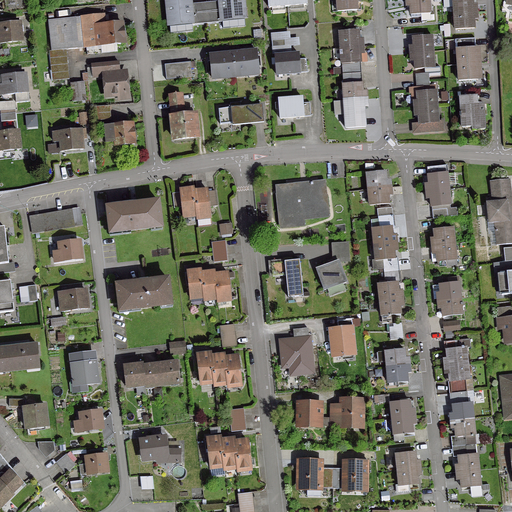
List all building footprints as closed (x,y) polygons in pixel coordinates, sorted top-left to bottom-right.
[(0,0),(0,1),(3,2),(4,10),(25,8),(23,0),(0,0)] [(191,22),(188,0),(163,0),(166,25),(191,22)] [(244,19),(242,0),(216,0),(219,22),(244,19)] [(286,7),(285,0),(267,0),(268,8),(286,7)] [(355,2),(359,2),(358,0),(335,0),(337,12),(356,10),(355,2)] [(428,0),(405,0),(406,6),(409,6),(410,15),(429,14),(428,0)] [(472,6),(471,0),(451,0),(453,14),(476,13),(475,6),(472,6)] [(454,30),(473,29),(473,20),(476,20),(476,13),(453,14),(454,30)] [(86,55),(109,52),(108,45),(123,44),(121,24),(111,25),(110,21),(103,22),(102,15),(47,21),(50,51),(65,50),(85,48),(86,55)] [(18,23),(17,23),(11,24),(0,25),(0,43),(20,42),(18,23)] [(290,38),(290,31),(271,33),(271,40),(280,39),(290,38)] [(339,48),(362,47),(361,40),(358,40),(357,31),(338,33),(339,48)] [(409,47),(409,54),(432,53),(431,37),(412,38),(412,47),(409,47)] [(299,45),(299,38),(290,38),(280,39),(280,46),(290,45),(299,45)] [(455,49),(456,65),(479,64),(479,57),(475,57),(474,38),(458,39),(459,49),(455,49)] [(291,52),(290,45),(280,46),(271,47),(272,54),(291,52)] [(359,54),(362,54),(362,47),(339,48),(341,75),(360,73),(359,54)] [(0,58),(9,58),(8,50),(0,50),(0,58)] [(68,79),(65,50),(50,51),(48,51),(51,81),(68,79)] [(244,52),(240,53),(232,54),(234,77),(247,76),(246,71),(257,70),(255,51),(244,52)] [(409,54),(410,61),(413,61),(414,70),(433,68),(432,53),(409,54)] [(234,77),(232,54),(209,56),(210,75),(221,74),(222,79),(234,77)] [(298,59),(298,54),(274,56),(275,75),(306,73),(305,59),(298,59)] [(106,96),(126,93),(124,74),(119,74),(118,62),(90,65),(91,73),(103,72),(106,96)] [(189,62),(176,64),(177,79),(191,78),(189,62)] [(177,79),(176,64),(163,65),(165,80),(177,79)] [(476,71),(480,71),(479,64),(456,65),(457,81),(477,80),(476,71)] [(366,99),(365,92),(362,92),(360,73),(341,75),(342,85),(343,101),(366,99)] [(23,75),(23,74),(16,75),(0,76),(0,87),(0,88),(1,96),(15,94),(15,103),(28,102),(27,92),(25,92),(24,74),(23,75)] [(84,101),(82,83),(70,84),(72,102),(84,101)] [(413,109),(436,107),(435,91),(416,93),(416,102),(413,102),(413,109)] [(180,94),(169,96),(173,140),(196,138),(193,115),(183,116),(180,94)] [(461,127),(484,126),(482,104),(476,105),(475,97),(459,98),(460,114),(458,114),(458,117),(460,117),(461,127)] [(302,103),(301,98),(277,100),(279,119),(310,117),(309,103),(302,103)] [(363,115),(363,106),(366,106),(366,99),(343,101),(344,117),(345,116),(346,128),(361,127),(361,119),(363,119),(363,115)] [(231,123),(231,126),(263,123),(261,105),(217,110),(219,125),(231,123)] [(96,121),(110,120),(109,106),(95,107),(96,121)] [(412,124),(413,125),(413,133),(442,131),(441,122),(437,122),(436,107),(413,109),(414,116),(417,116),(418,124),(412,124)] [(0,114),(0,122),(15,121),(14,113),(0,114)] [(78,114),(79,125),(87,124),(86,113),(78,114)] [(133,144),(131,124),(120,125),(120,122),(113,123),(113,126),(104,127),(105,143),(114,142),(115,146),(133,144)] [(61,152),(82,149),(81,139),(85,139),(84,130),(53,134),(54,142),(60,142),(61,152)] [(17,131),(8,132),(0,133),(0,160),(11,159),(10,151),(19,150),(17,131)] [(447,174),(446,171),(446,166),(426,168),(428,184),(424,185),(425,192),(448,189),(446,174),(447,174)] [(365,174),(367,190),(390,188),(389,181),(386,181),(384,172),(365,174)] [(495,246),(511,244),(511,221),(508,218),(506,204),(510,200),(511,200),(509,180),(489,182),(491,202),(489,202),(485,206),(487,220),(491,223),(493,223),(495,246)] [(293,187),(294,192),(274,194),(278,227),(304,224),(304,218),(329,216),(327,195),(314,196),(312,185),(312,183),(309,183),(309,185),(293,187)] [(388,204),(387,198),(387,195),(391,195),(390,188),(367,190),(369,206),(388,204)] [(179,190),(179,193),(182,216),(195,215),(195,218),(196,218),(192,189),(179,190)] [(216,206),(215,198),(207,199),(206,190),(193,192),(193,189),(192,189),(196,218),(209,216),(208,207),(216,206)] [(430,207),(431,207),(449,205),(448,189),(425,192),(426,199),(429,198),(430,207)] [(160,227),(157,202),(134,205),(134,207),(130,207),(129,203),(128,203),(128,205),(106,208),(109,233),(160,227)] [(70,211),(73,227),(81,225),(78,209),(70,211)] [(432,219),(447,217),(446,209),(431,211),(432,219)] [(73,227),(70,211),(63,212),(65,228),(73,227)] [(63,212),(55,213),(58,229),(65,228),(63,212)] [(58,229),(55,213),(48,215),(50,231),(58,229)] [(48,215),(40,216),(43,232),(50,231),(48,215)] [(371,230),(373,245),(395,243),(395,236),(391,236),(390,228),(393,227),(392,215),(377,217),(377,223),(380,223),(381,228),(371,230)] [(31,234),(43,232),(40,216),(29,218),(31,234)] [(220,227),(221,235),(230,234),(230,226),(220,227)] [(430,240),(431,247),(454,245),(452,228),(433,230),(434,239),(430,240)] [(210,242),(211,249),(225,248),(224,240),(210,242)] [(78,241),(58,244),(59,252),(54,253),(55,262),(80,259),(78,241)] [(349,258),(348,242),(330,244),(332,259),(349,258)] [(393,250),(396,250),(395,243),(373,245),(374,261),(371,261),(372,270),(379,269),(379,273),(382,272),(397,271),(396,258),(394,259),(393,250)] [(435,253),(436,262),(446,261),(446,265),(448,266),(456,265),(454,245),(431,247),(431,254),(435,253)] [(225,248),(211,249),(212,256),(226,255),(225,248)] [(511,248),(503,250),(504,263),(511,261),(511,248)] [(213,263),(227,261),(226,255),(212,256),(213,263)] [(302,296),(299,259),(267,261),(268,278),(286,277),(287,296),(302,296)] [(345,283),(337,261),(312,271),(320,292),(326,290),(328,295),(344,290),(342,284),(345,283)] [(8,264),(0,264),(0,273),(14,271),(13,263),(8,264)] [(203,299),(200,270),(186,272),(189,298),(202,296),(203,299)] [(216,301),(213,272),(201,273),(200,270),(203,299),(216,298),(216,301)] [(382,272),(384,284),(377,285),(379,301),(401,298),(401,291),(397,292),(396,283),(399,283),(397,271),(382,272)] [(214,272),(213,272),(216,301),(230,299),(227,273),(214,275),(214,272)] [(498,296),(511,294),(511,272),(496,274),(498,296)] [(447,284),(432,286),(433,300),(436,299),(437,301),(459,299),(457,278),(447,279),(447,284)] [(138,280),(138,283),(116,286),(119,311),(170,304),(167,279),(144,282),(144,284),(139,285),(139,280),(138,280)] [(0,313),(13,312),(9,282),(0,282),(0,313)] [(36,302),(35,286),(26,287),(28,303),(36,302)] [(66,301),(60,302),(61,311),(86,308),(84,291),(65,293),(66,301)] [(399,306),(402,305),(401,298),(379,301),(381,323),(390,322),(390,316),(400,315),(399,306)] [(460,304),(459,299),(437,301),(437,309),(441,308),(442,317),(461,315),(460,306),(462,306),(462,304),(460,304)] [(363,321),(370,320),(369,312),(362,313),(363,321)] [(505,341),(511,340),(511,317),(496,319),(497,325),(503,324),(505,341)] [(65,326),(64,318),(50,320),(50,327),(65,326)] [(457,322),(443,324),(443,331),(458,330),(457,322)] [(388,324),(389,332),(401,332),(401,323),(388,324)] [(233,325),(219,327),(220,334),(234,332),(233,325)] [(353,355),(351,328),(329,330),(331,357),(353,355)] [(220,334),(221,341),(235,339),(234,332),(220,334)] [(221,348),(236,346),(235,339),(221,341),(221,348)] [(312,372),(308,339),(279,342),(282,366),(292,365),(292,374),(312,372)] [(443,359),(444,367),(466,364),(465,348),(461,349),(461,340),(445,342),(446,359),(443,359)] [(183,342),(168,344),(169,351),(184,350),(183,342)] [(25,346),(25,347),(0,349),(0,370),(1,371),(1,372),(25,369),(25,368),(39,367),(36,345),(25,346)] [(378,363),(385,362),(386,368),(408,365),(408,358),(404,359),(403,350),(377,353),(378,363)] [(85,385),(96,384),(93,362),(90,363),(89,354),(70,356),(73,381),(71,381),(72,393),(86,391),(85,385)] [(213,384),(210,355),(196,356),(199,382),(212,381),(213,384)] [(226,385),(223,356),(211,358),(210,355),(213,384),(226,382),(226,385)] [(224,356),(223,356),(226,385),(240,384),(237,357),(224,359),(224,356)] [(158,365),(160,385),(179,383),(176,363),(158,365)] [(468,383),(466,364),(444,367),(444,373),(448,373),(450,394),(464,392),(472,391),(471,383),(468,383)] [(144,387),(142,365),(123,367),(125,387),(136,386),(137,396),(145,395),(144,387)] [(142,365),(144,387),(160,385),(158,365),(142,367),(142,365)] [(386,368),(387,384),(406,382),(406,373),(409,373),(408,365),(386,368)] [(511,416),(511,386),(502,387),(505,411),(509,410),(511,412),(511,416)] [(449,414),(450,421),(470,419),(468,403),(465,404),(464,392),(450,394),(452,414),(449,414)] [(386,402),(386,395),(374,396),(374,403),(386,402)] [(340,403),(340,406),(340,426),(353,426),(353,423),(360,423),(360,426),(361,426),(361,401),(340,401),(340,403)] [(391,419),(414,417),(413,410),(409,410),(409,401),(389,403),(391,419)] [(320,404),(298,404),(297,423),(306,423),(306,425),(327,426),(327,419),(319,418),(320,404)] [(46,427),(44,405),(23,407),(26,429),(46,427)] [(229,418),(243,416),(242,409),(228,411),(229,418)] [(82,432),(101,429),(99,411),(79,414),(81,422),(82,432)] [(229,418),(230,425),(244,423),(243,416),(229,418)] [(411,424),(414,424),(414,417),(391,419),(392,435),(412,433),(411,424)] [(472,435),(470,419),(450,421),(450,429),(454,428),(455,437),(451,437),(452,447),(472,445),(471,435),(472,435)] [(245,430),(244,423),(230,425),(231,432),(245,430)] [(164,438),(158,439),(158,438),(147,439),(147,440),(140,441),(142,460),(165,457),(165,462),(178,462),(178,450),(166,450),(164,438)] [(220,438),(206,440),(209,466),(222,465),(222,468),(223,467),(220,438)] [(220,438),(223,467),(235,466),(236,469),(233,440),(220,441),(220,438)] [(234,440),(233,440),(236,469),(250,467),(247,441),(234,443),(234,440)] [(46,457),(53,451),(52,443),(38,443),(39,449),(46,457)] [(455,473),(475,471),(474,455),(473,455),(472,445),(452,447),(453,457),(457,457),(458,465),(454,466),(455,473)] [(414,458),(414,453),(394,455),(396,471),(419,468),(418,461),(415,461),(414,458)] [(74,466),(65,455),(55,463),(64,474),(74,466)] [(104,455),(85,457),(86,465),(78,466),(79,476),(106,472),(104,455)] [(12,468),(7,462),(0,469),(0,478),(0,479),(10,470),(12,468)] [(298,488),(306,489),(306,496),(320,497),(320,489),(332,489),(332,469),(320,469),(320,462),(298,462),(297,479),(296,480),(296,486),(298,488)] [(343,469),(332,469),(332,489),(343,489),(343,488),(353,488),(354,489),(365,490),(365,485),(367,484),(365,482),(365,463),(343,463),(343,469)] [(407,485),(417,485),(416,476),(420,475),(419,468),(396,471),(397,486),(395,486),(396,493),(407,492),(407,485)] [(10,470),(0,479),(0,510),(15,496),(13,494),(24,483),(10,470)] [(459,480),(460,486),(460,489),(477,487),(475,471),(455,473),(456,480),(459,480)] [(141,490),(154,489),(154,476),(140,477),(141,490)] [(238,501),(252,500),(251,493),(237,495),(238,501)] [(238,508),(253,507),(252,500),(238,501),(238,508)]
